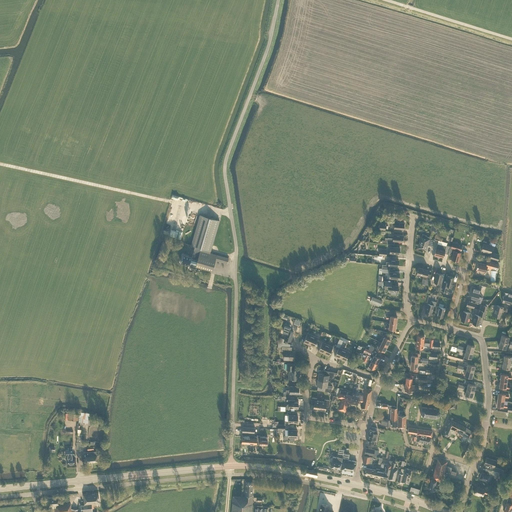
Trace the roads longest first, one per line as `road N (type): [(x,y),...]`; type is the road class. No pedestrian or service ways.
road 1 (unclassified): [(278,0),(224,167),(236,248),(230,466)]
road 2 (track): [(199,210),(0,164)]
road 3 (residential): [(475,465),(488,399),(483,348),(478,338),(448,329)]
road 4 (secondary): [(0,488),(139,475)]
road 5 (secondary): [(354,485),(230,466)]
road 6 (residential): [(475,465),(408,447),(403,430),(367,423)]
